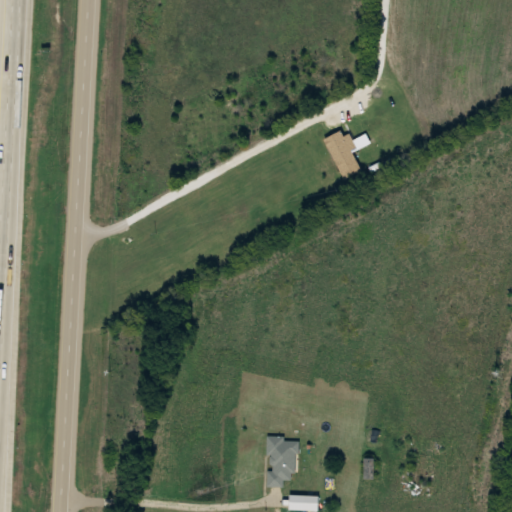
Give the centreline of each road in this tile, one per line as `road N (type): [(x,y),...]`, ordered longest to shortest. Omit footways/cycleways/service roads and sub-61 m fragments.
road 1 (tertiary): [(59,511),(88,0)]
road 2 (motorway): [(0,291),(14,0)]
